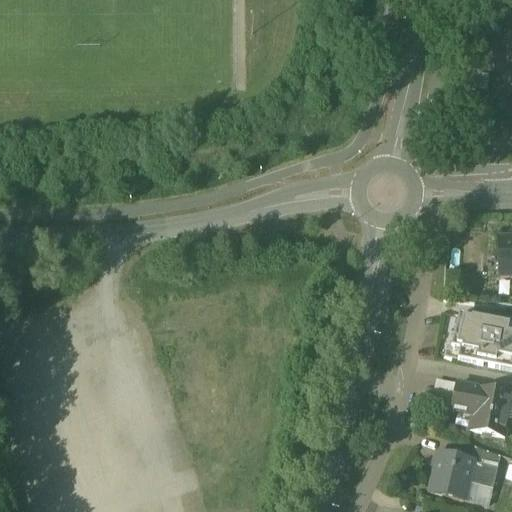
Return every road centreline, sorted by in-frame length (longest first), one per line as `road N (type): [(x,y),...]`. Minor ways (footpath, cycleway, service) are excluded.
road 1 (unclassified): [(356,195),(109,238),(0,239)]
road 2 (tertiary): [(318,511),(380,222)]
road 3 (residential): [(424,250),(404,384),(356,511)]
road 4 (tertiary): [(393,164),(425,0)]
